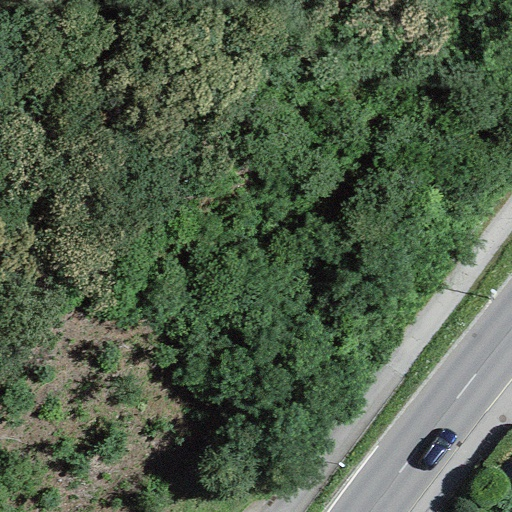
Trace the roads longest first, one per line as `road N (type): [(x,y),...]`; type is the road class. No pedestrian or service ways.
road 1 (residential): [(280,511),(511,207)]
road 2 (secondary): [(370,511),(511,331)]
